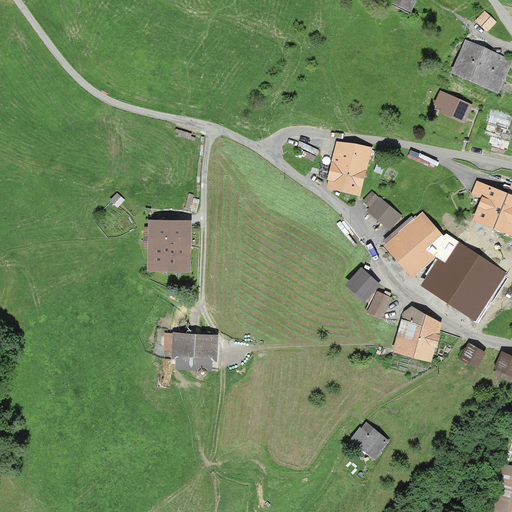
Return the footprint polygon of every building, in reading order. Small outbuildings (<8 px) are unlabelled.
[(391,0),(389,4),(410,14),(416,0),(391,0)] [(478,21),(487,29),(494,22),(485,13),(478,21)] [(466,42),(452,75),(473,84),(487,52),(466,42)] [(497,95),(511,62),(487,52),(473,84),(497,95)] [(440,115),(465,125),(472,106),(440,93),(434,108),(442,111),(440,115)] [(511,117),(492,110),(489,117),(508,124),(511,117)] [(492,131),(489,145),(508,149),(511,135),(492,131)] [(372,147),(336,140),(325,186),(360,193),(372,147)] [(380,155),(375,171),(381,173),(387,157),(380,155)] [(473,218),(494,226),(508,192),(477,179),(471,193),(481,197),(473,218)] [(368,210),(374,215),(383,202),(371,191),(363,201),(370,207),(368,210)] [(511,193),(508,192),(494,226),(511,233),(511,193)] [(400,216),(383,202),(374,215),(390,228),(400,216)] [(450,244),(422,212),(385,244),(412,276),(437,254),(450,244)] [(190,270),(191,220),(149,219),(148,269),(190,270)] [(502,276),(450,244),(437,254),(441,259),(425,285),(475,317),(502,276)] [(379,284),(362,267),(347,283),(364,300),(379,284)] [(390,299),(377,292),(367,312),(381,319),(390,299)] [(403,311),(394,350),(431,360),(440,323),(411,306),(403,311)] [(172,357),(178,358),(177,367),(210,369),(211,360),(214,360),(216,339),(179,337),(179,331),(158,327),(155,342),(172,350),(172,357)] [(469,342),(460,356),(478,366),(486,352),(469,342)] [(496,369),(494,373),(511,381),(511,379),(511,355),(502,351),(494,369),(496,369)] [(199,370),(198,373),(200,377),(203,377),(206,376),(207,373),(206,370),(202,369),(199,370)] [(367,422),(351,440),(373,459),(389,440),(367,422)] [(511,511),(511,465),(499,463),(490,511),(511,511)]
